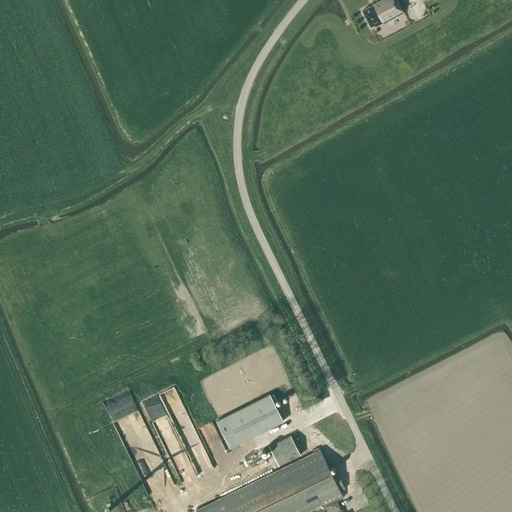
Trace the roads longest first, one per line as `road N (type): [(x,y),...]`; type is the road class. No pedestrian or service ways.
road 1 (unclassified): [(394,511),(256,229),(240,177),(237,126),(249,78),(304,0)]
road 2 (track): [(244,93),(181,126),(145,160),(75,203),(0,226)]
